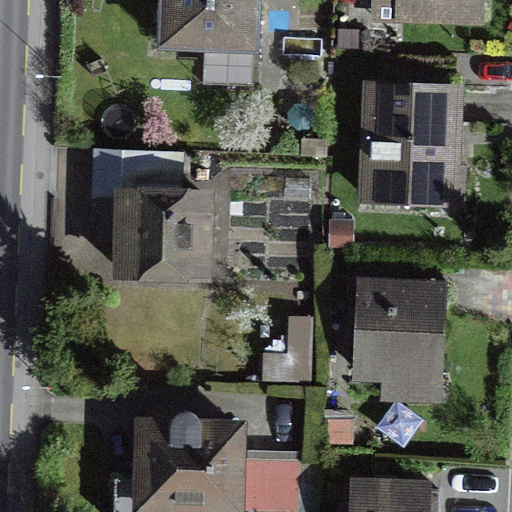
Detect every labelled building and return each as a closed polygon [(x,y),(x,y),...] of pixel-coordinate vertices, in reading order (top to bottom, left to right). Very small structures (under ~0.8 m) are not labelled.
[(163,0),(161,43),(253,47),(254,0),(163,0)] [(480,0),(374,0),(374,6),(398,7),(398,13),(480,16),(480,0)] [(454,87),(371,84),(367,198),(429,200),(430,172),(450,173),(454,87)] [(207,196),(121,193),(120,210),(109,210),(108,231),(120,232),(119,269),(205,272),(207,196)] [(418,397),(419,376),(435,374),(439,289),(363,286),(359,373),(384,374),(383,396),(418,397)] [(264,379),(310,380),(312,318),(290,318),(289,354),(265,353),(264,379)] [(172,421),(171,424),(143,423),(141,477),(114,477),(113,511),(144,511),(144,505),(236,507),(238,425),(200,424),(199,422),(199,420),(197,417),(196,416),(194,414),(192,413),(190,412),(188,411),(186,411),(183,411),(181,411),(179,412),(177,414),(175,415),(174,417),(172,419),(172,421)] [(298,459),(246,458),(245,508),(297,509),(298,459)] [(438,511),(439,489),(354,486),(353,511),(438,511)]
